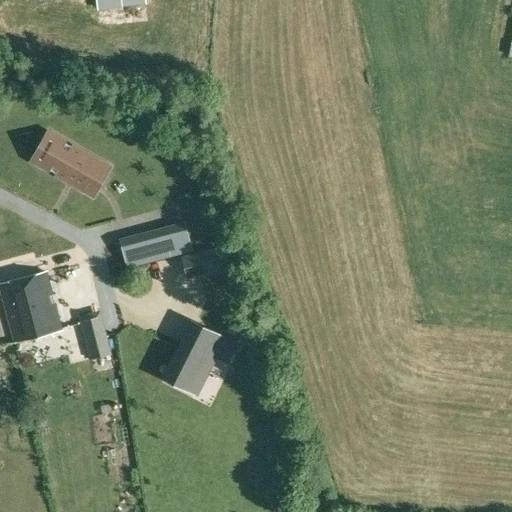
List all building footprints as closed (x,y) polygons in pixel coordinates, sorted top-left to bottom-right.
[(147,3),(146,0),(33,0),(34,1),(42,0),(96,0),(98,10),(147,3)] [(48,130),(29,161),(93,198),(111,167),(48,130)] [(185,223),(162,229),(169,257),(192,251),(185,223)] [(187,276),(200,273),(194,252),(182,255),(187,276)] [(0,290),(8,322),(14,343),(63,329),(47,270),(0,283),(0,290)] [(171,294),(148,348),(184,363),(198,329),(208,333),(216,313),(171,294)] [(36,416),(38,427),(45,426),(43,414),(36,416)]
